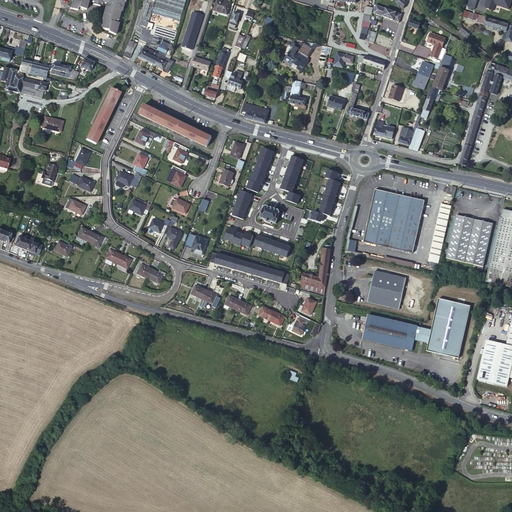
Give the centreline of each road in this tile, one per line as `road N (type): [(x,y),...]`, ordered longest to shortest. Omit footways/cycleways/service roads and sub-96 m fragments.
road 1 (residential): [(54,275),(325,350)]
road 2 (residential): [(171,262),(107,215),(107,156),(144,79)]
road 3 (residential): [(325,350),(511,419)]
road 4 (unclassified): [(495,53),(457,157),(371,151)]
road 5 (unclassified): [(325,350),(338,241),(359,168)]
road 6 (secondary): [(0,15),(144,79)]
road 7 (residential): [(364,148),(408,0)]
road 8 (residential): [(54,275),(163,296),(174,284),(171,262)]
road 9 (unknown): [(325,323),(352,328),(364,347),(448,370)]
road 10 (unknown): [(227,120),(276,1)]
road 11 (secondary): [(388,162),(511,189)]
road 12 (residential): [(171,262),(286,299)]
